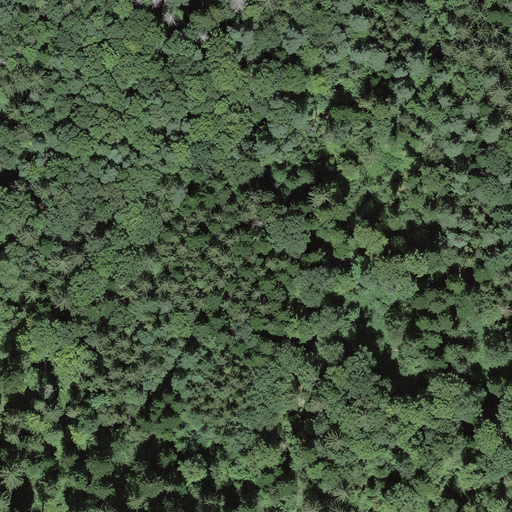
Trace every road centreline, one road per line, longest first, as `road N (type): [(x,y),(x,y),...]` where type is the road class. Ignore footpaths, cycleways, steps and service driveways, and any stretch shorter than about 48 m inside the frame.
road 1 (track): [(366,136),(511,204)]
road 2 (track): [(359,0),(371,114),(366,136)]
